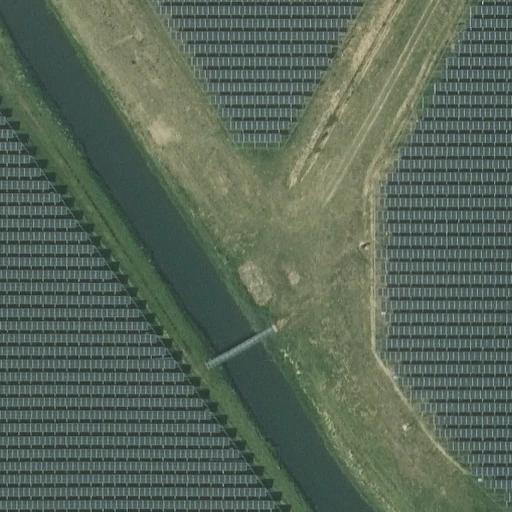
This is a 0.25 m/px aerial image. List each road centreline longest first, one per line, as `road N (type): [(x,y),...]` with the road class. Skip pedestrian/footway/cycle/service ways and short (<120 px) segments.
road 1 (track): [(436,0),(346,163),(309,273),(355,395),(452,511)]
road 2 (track): [(309,273),(240,224),(90,0)]
